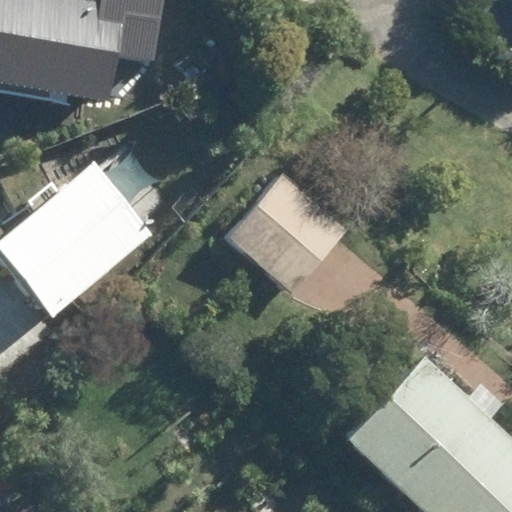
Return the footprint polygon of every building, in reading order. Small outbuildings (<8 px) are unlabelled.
[(0,0),(0,99),(106,114),(113,67),(153,72),(162,0),(98,0),(96,13),(0,0)] [(90,176),(0,252),(0,266),(51,328),(148,245),(90,176)] [(343,241),(277,184),(225,245),(292,302),(343,241)] [(0,316),(0,392),(36,364),(0,316)] [(411,359),(337,442),(416,511),(511,511),(511,448),(478,418),(490,403),(471,387),(459,401),(411,359)]
